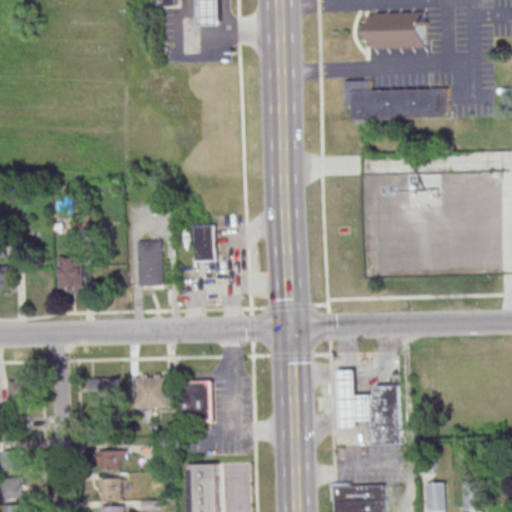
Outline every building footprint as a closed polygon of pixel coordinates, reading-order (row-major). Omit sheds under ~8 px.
[(225,25),(224,0),(202,0),(203,26),(225,25)] [(377,13),(427,12),(428,47),(377,49),(376,47),(369,47),(369,38),(362,39),(361,25),(369,25),(369,16),(376,15),(377,13)] [(347,81),(373,80),(373,91),(450,88),(451,117),(355,120),(355,105),(348,105),(347,81)] [(220,225),(198,225),(198,260),(220,260),(220,225)] [(140,240),(140,285),(164,285),(164,240),(140,240)] [(60,292),(83,292),(83,256),(60,256),(60,292)] [(0,265),(0,290),(11,290),(11,266),(0,265)] [(375,422),(359,423),(360,429),(341,430),(339,372),(358,371),(359,396),(374,396),(374,399),(375,422)] [(136,407),(169,407),(169,374),(136,374),(136,407)] [(120,397),(120,378),(90,378),(90,397),(120,397)] [(215,381),(182,381),(182,423),(215,422),(215,381)] [(10,382),(30,382),(30,399),(11,400),(10,382)] [(375,445),(375,422),(374,399),(381,385),(402,385),(404,444),(375,445)] [(4,451),(22,450),(23,470),(4,470),(4,451)] [(101,451),(122,450),(123,470),(102,471),(101,451)] [(191,511),(190,465),(220,464),(221,511),(191,511)] [(4,478),(22,477),(23,497),(4,497),(4,478)] [(103,479),(124,478),(124,498),(104,499),(103,479)] [(447,511),(448,481),(429,481),(429,511),(447,511)] [(485,511),(485,481),(465,481),(465,511),(485,511)] [(337,511),(336,487),(387,486),(388,511),(337,511)]
